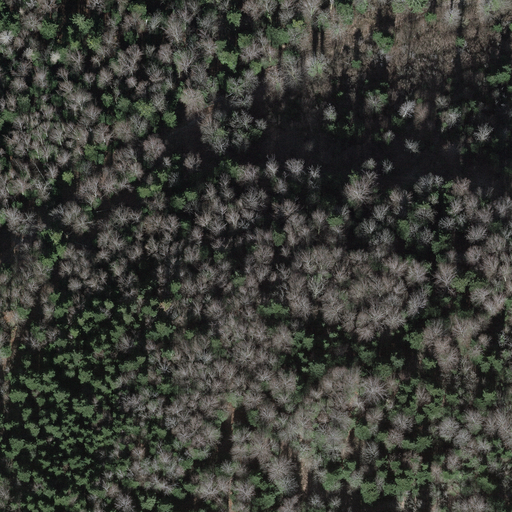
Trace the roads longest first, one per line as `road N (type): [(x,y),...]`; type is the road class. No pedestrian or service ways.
road 1 (track): [(0,259),(105,177),(224,107),(426,12),(494,0)]
road 2 (track): [(511,203),(407,179),(232,168),(196,152),(186,129)]
road 3 (track): [(0,386),(31,314),(71,257),(180,149),(186,129)]
